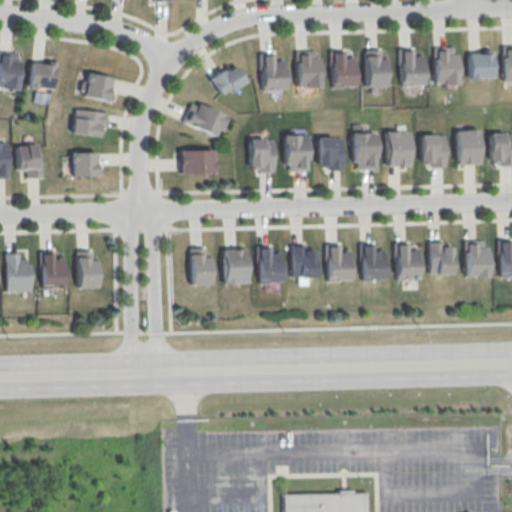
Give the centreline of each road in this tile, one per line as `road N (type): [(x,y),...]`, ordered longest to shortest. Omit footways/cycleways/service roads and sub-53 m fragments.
road 1 (residential): [(140,210),(140,122),(152,87),(169,56),(211,29),(256,14),(511,7)]
road 2 (secondary): [(128,374),(511,363)]
road 3 (residential): [(511,200),(140,210)]
road 4 (residential): [(169,56),(90,23),(0,12)]
road 5 (residential): [(158,373),(151,210)]
road 6 (residential): [(128,211),(128,374)]
road 7 (residential): [(140,210),(0,213)]
road 8 (secondary): [(0,377),(128,374)]
